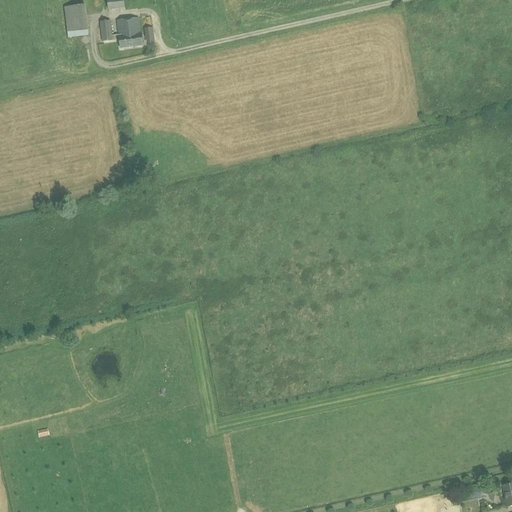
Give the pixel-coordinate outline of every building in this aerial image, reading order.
[(123,0),(107,0),(108,9),(124,8),(123,0)] [(64,7),(67,32),(80,30),(88,29),(89,29),(85,5),(64,7)] [(128,47),(142,45),(141,37),(138,19),(128,20),(117,21),(119,35),(119,40),(120,48),(128,47)] [(102,42),(119,40),(119,35),(113,35),(111,20),(100,22),(102,42)] [(141,37),(142,45),(142,46),(155,44),(152,27),(144,28),(145,37),(141,37)] [(511,484),(503,487),(507,503),(508,508),(511,507),(511,484)] [(480,499),(483,489),(472,486),(469,496),(480,499)]
